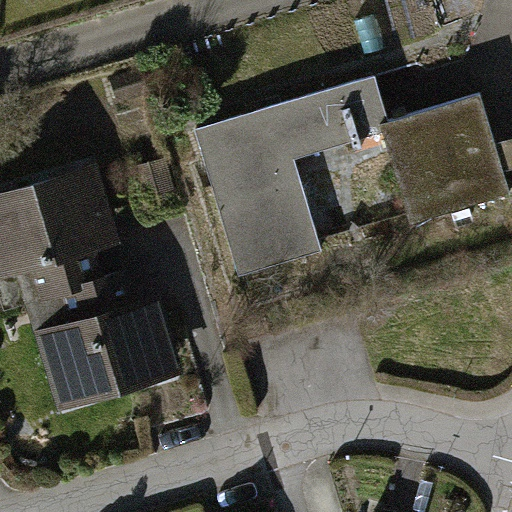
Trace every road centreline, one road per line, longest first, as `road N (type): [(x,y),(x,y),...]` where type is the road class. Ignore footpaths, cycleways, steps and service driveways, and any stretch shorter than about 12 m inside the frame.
road 1 (residential): [(511,455),(384,422),(329,428),(51,511)]
road 2 (residential): [(253,0),(0,73)]
